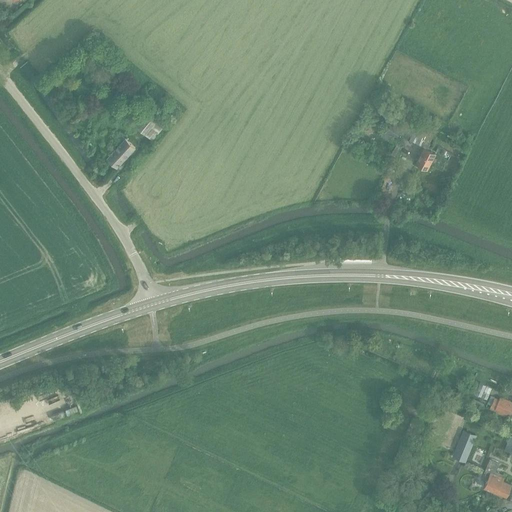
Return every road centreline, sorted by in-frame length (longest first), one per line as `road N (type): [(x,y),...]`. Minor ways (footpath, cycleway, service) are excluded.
road 1 (primary): [(493,292),(353,275),(260,281),(151,305)]
road 2 (unclassified): [(151,305),(106,212),(0,76)]
road 3 (primary): [(0,362),(151,305)]
